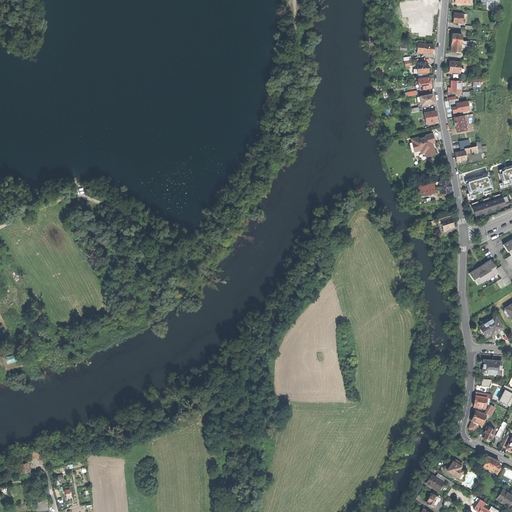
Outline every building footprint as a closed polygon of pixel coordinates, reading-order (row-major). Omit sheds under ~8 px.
[(420,13),(429,3),(425,0),(424,0),(416,10),(420,13)] [(420,13),(416,10),(406,23),(414,29),(418,23),(421,19),(424,16),(420,13)] [(454,18),(453,22),(463,23),(463,13),(454,13),(454,18)] [(451,51),(460,52),(461,48),(463,48),(464,41),(461,40),(462,34),(452,33),(452,39),(451,48),(451,51)] [(395,49),(407,50),(408,41),(396,40),(395,49)] [(417,53),(423,53),(433,54),(433,49),(434,44),(424,44),(417,43),(417,53)] [(449,72),(463,73),(464,69),(460,68),(461,63),(461,62),(457,62),(458,60),(454,60),(454,62),(450,61),(449,66),(449,72)] [(425,62),(420,62),(420,64),(417,64),(418,73),(422,73),(422,77),(428,76),(428,73),(429,73),(428,68),(428,64),(425,64),(425,62)] [(431,82),(430,78),(429,75),(428,76),(422,77),(418,78),(418,80),(420,89),(425,88),(425,90),(429,89),(429,88),(432,87),(431,82)] [(452,88),(452,92),(461,92),(461,81),(452,81),(452,85),(452,88)] [(421,96),(423,107),(430,106),(429,104),(435,102),(434,98),(433,94),(421,96)] [(458,99),(449,101),(450,108),(453,108),(454,113),(457,113),(469,110),(467,101),(459,103),(458,99)] [(435,108),(429,109),(430,112),(424,113),(426,123),(428,122),(429,124),(434,123),(433,121),(438,120),(437,116),(436,111),(435,111),(435,108)] [(474,116),(473,113),(464,115),(453,117),(454,123),(455,128),(456,128),(457,133),(467,131),(466,126),(464,118),(474,116)] [(427,157),(436,155),(434,147),(433,147),(432,145),(432,144),(436,143),(434,134),(425,136),(424,137),(422,138),(420,138),(419,137),(412,139),(414,147),(420,146),(421,150),(422,153),(426,152),(427,157)] [(465,148),(471,147),(469,139),(459,141),(461,149),(465,148)] [(478,151),(477,146),(471,147),(465,148),(465,151),(455,153),(456,157),(457,161),(461,160),(462,162),(467,161),(466,159),(467,159),(466,153),(478,151)] [(503,168),(503,169),(499,170),(499,173),(499,174),(500,177),(501,181),(502,181),(503,186),(506,185),(510,184),(511,184),(510,182),(511,181),(511,166),(511,165),(507,167),(503,168)] [(488,175),(465,181),(467,186),(466,186),(468,191),(470,196),(480,193),(479,191),(482,190),(482,192),(493,189),(488,175)] [(419,192),(436,188),(434,181),(417,185),(419,192)] [(440,194),(450,193),(450,187),(450,181),(439,182),(439,187),(440,194)] [(436,188),(419,192),(420,196),(437,193),(436,188)] [(505,193),(472,202),(476,215),(509,207),(505,193)] [(440,221),(443,231),(454,228),(452,221),(451,218),(440,221)] [(511,255),(511,256),(511,255),(511,239),(508,242),(508,241),(503,245),(507,252),(509,251),(511,255)] [(474,280),(477,285),(482,282),(481,281),(492,274),(493,275),(497,273),(495,270),(494,268),(495,267),(490,259),(485,263),(480,267),(474,271),(474,270),(468,273),(473,281),(474,280)] [(501,279),(506,275),(501,266),(495,270),(497,273),(501,279)] [(507,276),(502,280),(506,286),(511,283),(507,276)] [(479,327),(485,337),(495,331),(496,333),(500,330),(503,328),(495,317),(479,327)] [(487,373),(500,374),(501,369),(501,362),(491,361),(483,360),(482,373),(487,373)] [(500,374),(487,373),(487,376),(503,377),(504,369),(501,369),(500,374)] [(511,387),(508,385),(500,400),(510,406),(511,403),(511,387)] [(485,409),(486,398),(482,397),(475,396),(474,401),(474,407),(478,408),(481,408),(485,409)] [(487,414),(490,416),(495,408),(491,405),(486,414),(487,414)] [(479,424),(482,425),(484,419),(486,415),(476,411),(474,416),(471,421),(473,422),(479,424)] [(495,436),(499,437),(506,424),(503,422),(495,436)] [(468,429),(476,432),(478,426),(473,424),(471,423),(468,429)] [(486,427),(482,437),(485,438),(486,439),(487,441),(490,441),(495,431),(486,427)] [(38,457),(44,456),(42,448),(31,451),(33,459),(38,457)] [(499,462),(493,459),(488,457),(483,466),(497,473),(497,472),(499,468),(497,466),(498,464),(499,462)] [(459,470),(461,467),(454,462),(453,461),(450,466),(447,471),(458,478),(462,472),(459,470)] [(20,465),(21,474),(26,473),(30,472),(28,463),(20,465)] [(444,483),(446,479),(437,473),(435,477),(444,483)] [(433,488),(438,480),(430,475),(428,479),(426,483),(433,488)] [(454,484),(446,479),(444,483),(451,487),(454,484)] [(442,485),(443,483),(438,480),(433,488),(438,491),(439,489),(442,485)] [(497,499),(511,509),(511,508),(511,496),(503,490),(497,499)] [(426,503),(434,507),(438,498),(431,494),(428,498),(426,503)] [(497,511),(498,511),(492,507),(487,504),(477,498),(475,500),(478,502),(477,504),(481,507),(489,511),(497,511)]
